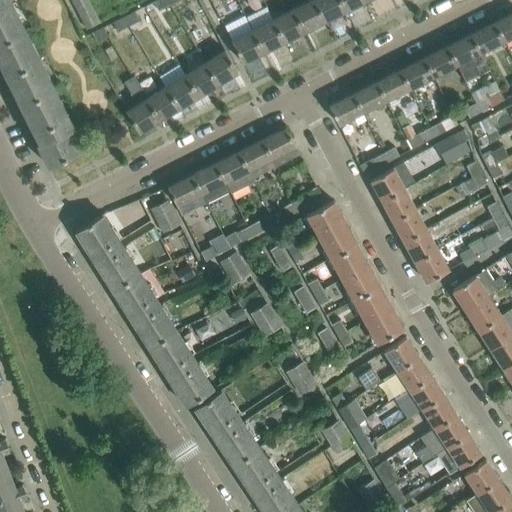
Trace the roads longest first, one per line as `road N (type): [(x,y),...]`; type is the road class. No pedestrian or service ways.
road 1 (residential): [(511,462),(341,189),(296,94)]
road 2 (residential): [(222,511),(37,224)]
road 3 (residential): [(296,94),(37,224)]
road 4 (residential): [(485,0),(296,94)]
road 5 (residential): [(0,388),(46,511)]
